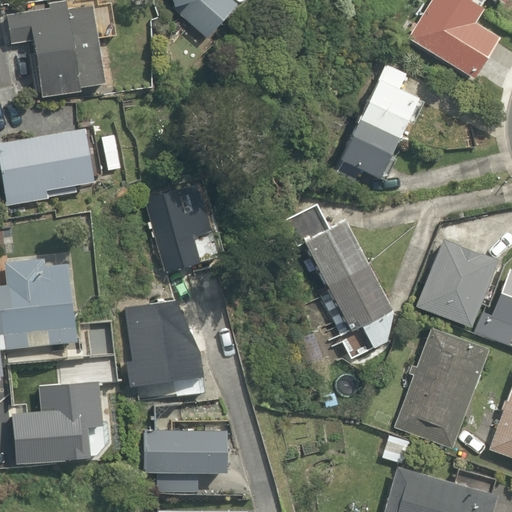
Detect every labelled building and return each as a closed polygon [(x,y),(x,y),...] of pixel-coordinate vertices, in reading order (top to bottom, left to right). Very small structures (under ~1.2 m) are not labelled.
[(226,2),(225,0),(170,0),(180,29),(224,60),(252,20),(226,2)] [(511,0),(437,0),(411,47),(486,89),(510,45),(479,29),(487,14),(473,7),(476,0),(489,0),(511,12),(511,0)] [(48,9),(7,16),(11,43),(32,40),(41,97),(81,91),(80,86),(103,83),(91,6),(67,10),(65,1),(48,4),(48,9)] [(115,43),(111,7),(96,9),(101,45),(115,43)] [(422,84),(394,67),(382,87),(377,84),(326,169),(359,189),(365,179),(385,191),(432,112),(412,100),(422,84)] [(82,128),(0,143),(0,166),(8,205),(75,192),(74,184),(92,180),(82,128)] [(122,170),(115,134),(101,136),(107,172),(122,170)] [(206,186),(138,200),(156,287),(225,273),(206,186)] [(397,325),(348,230),(308,251),(358,345),(397,325)] [(420,314),(478,336),(511,348),(511,277),(510,277),(495,317),(486,314),(501,273),(443,252),(420,314)] [(0,343),(8,343),(9,358),(70,356),(70,351),(81,351),(79,274),(8,276),(8,288),(0,288),(0,343)] [(186,385),(174,299),(147,302),(159,389),(186,385)] [(493,357),(432,335),(398,430),(459,452),(493,357)] [(511,395),(489,456),(511,465),(511,395)] [(232,435),(143,426),(138,474),(228,482),(232,435)] [(396,473),(386,511),(502,511),(506,500),(396,473)] [(153,503),(152,511),(256,511),(256,509),(153,503)]
